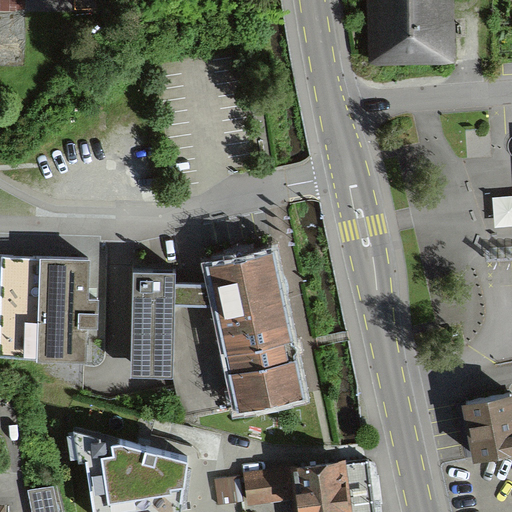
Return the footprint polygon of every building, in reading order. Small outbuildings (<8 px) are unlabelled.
[(373,0),(374,50),(449,49),(448,0),(373,0)] [(511,196),(498,197),(500,223),(511,222),(511,196)] [(511,245),(490,246),(490,258),(511,256),(511,245)] [(205,263),(235,406),(302,392),(272,249),(205,263)] [(0,354),(83,356),(86,261),(0,258),(0,354)] [(172,268),(133,267),(130,369),(169,370),(172,268)] [(468,398),(476,453),(511,447),(511,393),(511,392),(468,398)] [(159,511),(181,509),(188,455),(72,425),(89,511),(159,511)] [(301,486),(302,511),(378,511),(373,456),(250,467),(252,490),(301,486)] [(213,478),(214,499),(240,498),(239,477),(213,478)] [(53,511),(50,482),(24,485),(26,511),(53,511)]
